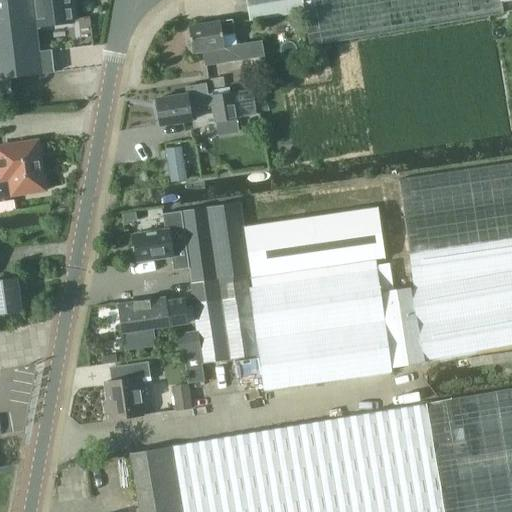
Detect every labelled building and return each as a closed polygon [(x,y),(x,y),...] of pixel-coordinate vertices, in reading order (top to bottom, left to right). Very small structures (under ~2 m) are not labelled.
[(0,0),(0,79),(9,79),(54,73),(52,50),(40,51),(33,0),(0,0)] [(37,0),(40,26),(80,21),(77,0),(37,0)] [(247,0),(252,21),(268,19),(304,13),(309,12),(306,0),(247,0)] [(504,14),(501,0),(306,0),(309,12),(304,13),(307,35),(310,47),(504,14)] [(238,42),(234,17),(190,25),(195,52),(203,51),(239,45),(238,42)] [(206,65),(265,55),(262,37),(238,42),(239,45),(203,51),(206,65)] [(0,94),(11,94),(9,79),(0,79),(0,94)] [(184,87),(186,96),(159,100),(163,126),(194,121),(192,109),(212,106),(210,94),(208,95),(206,84),(184,87)] [(233,92),(210,96),(214,122),(216,122),(218,135),(239,133),(237,119),(238,119),(233,92)] [(264,93),(255,94),(257,103),(265,102),(264,93)] [(188,172),(182,137),(166,140),(172,175),(188,172)] [(0,178),(12,176),(15,194),(44,189),(37,142),(0,147),(0,178)] [(511,163),(398,181),(408,253),(413,288),(424,361),(511,345),(511,163)] [(191,283),(247,275),(236,204),(207,208),(181,212),(189,269),(191,283)] [(377,208),(244,226),(251,275),(375,258),(384,256),(377,208)] [(174,257),(176,271),(189,269),(181,212),(164,214),(166,230),(135,234),(137,249),(134,251),(136,258),(139,257),(139,263),(174,257)] [(389,264),(378,266),(381,290),(393,289),(389,264)] [(390,369),(380,293),(376,268),(248,285),(258,355),(263,391),(266,391),(391,373),(390,369)] [(191,283),(193,299),(196,323),(201,364),(258,355),(248,285),(247,275),(191,283)] [(0,316),(24,312),(19,279),(0,282),(0,316)] [(390,369),(424,363),(424,361),(413,288),(380,293),(390,369)] [(163,295),(117,303),(121,333),(168,326),(168,325),(188,322),(184,297),(164,300),(163,295)] [(511,351),(467,359),(467,362),(469,361),(470,363),(467,364),(468,368),(492,364),(492,365),(511,362),(511,351)] [(116,354),(102,357),(103,364),(117,362),(116,354)] [(106,384),(112,421),(146,416),(140,380),(151,378),(148,363),(116,368),(118,382),(106,384)] [(193,409),(189,383),(171,386),(175,412),(193,409)] [(511,511),(511,389),(426,404),(129,454),(138,511),(511,511)]
